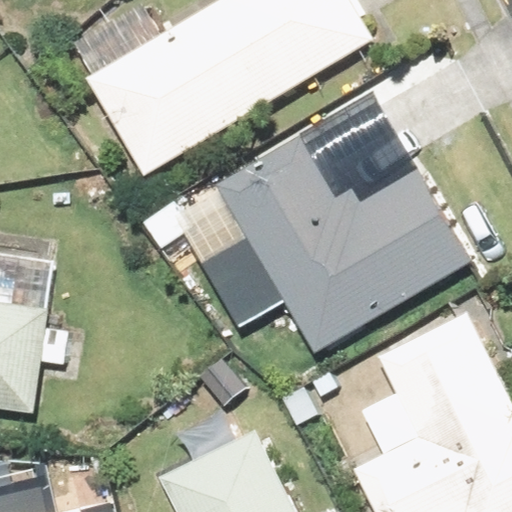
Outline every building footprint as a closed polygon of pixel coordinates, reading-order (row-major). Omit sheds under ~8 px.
[(350,0),(205,0),(157,28),(141,0),(135,0),(70,38),(147,170),(373,39),(350,0)] [(212,173),(243,223),(195,252),(234,315),(281,286),(314,339),(465,247),(409,155),(337,199),(292,125),(212,173)] [(0,394),(31,396),(33,353),(58,354),(60,325),(38,324),(43,249),(0,246),(0,394)] [(511,511),(511,406),(461,309),(371,357),(388,388),(361,403),(381,441),(346,459),(373,511),(511,511)] [(330,511),(324,498),(295,511),(251,419),(154,465),(176,511),(330,511)]
